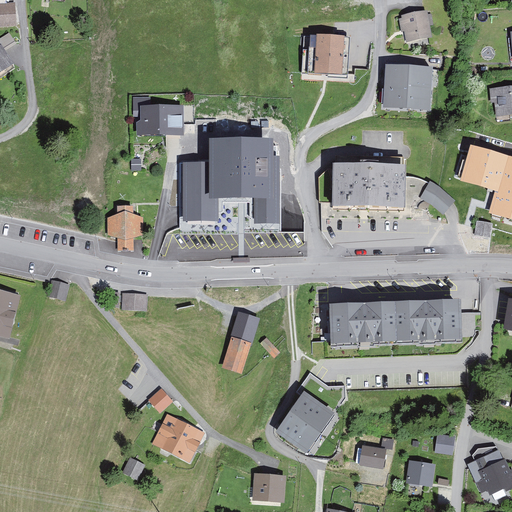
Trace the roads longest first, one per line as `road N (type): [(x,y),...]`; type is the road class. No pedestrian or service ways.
road 1 (tertiary): [(0,243),(152,274),(487,264)]
road 2 (residential): [(454,511),(488,339),(487,264)]
